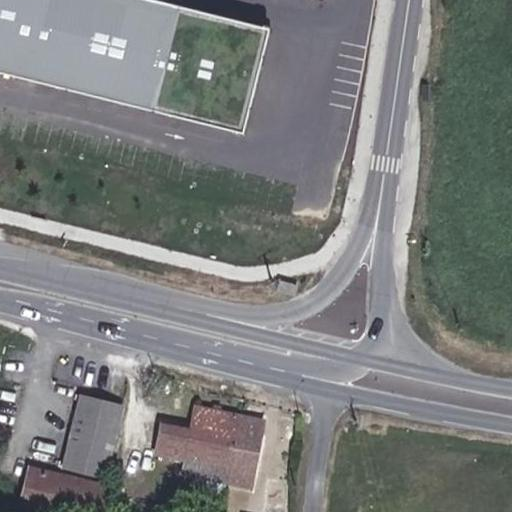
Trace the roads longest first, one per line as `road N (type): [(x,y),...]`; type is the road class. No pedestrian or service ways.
road 1 (tertiary): [(395,158),(353,277),(298,317),(268,318),(74,274),(0,270)]
road 2 (primary): [(382,359),(0,270)]
road 3 (primary): [(0,300),(334,389)]
road 4 (tertiary): [(382,359),(395,158)]
road 5 (primary): [(334,389),(511,423)]
road 6 (tertiary): [(416,0),(395,158)]
road 7 (primary): [(511,389),(382,359)]
road 8 (unclassified): [(334,389),(323,511)]
